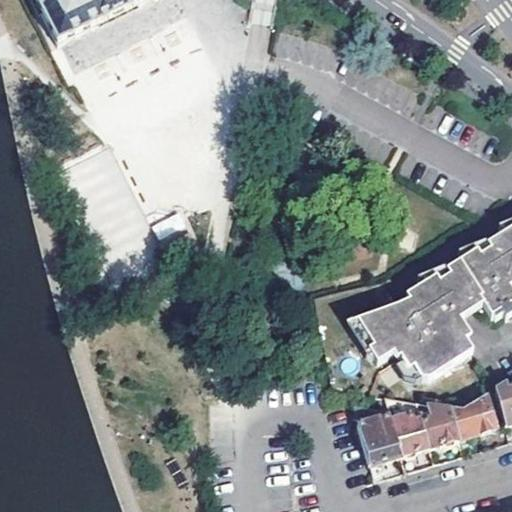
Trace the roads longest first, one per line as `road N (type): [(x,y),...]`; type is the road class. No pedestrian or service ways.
road 1 (secondary): [(374,0),(511,90)]
road 2 (residential): [(511,475),(382,511)]
